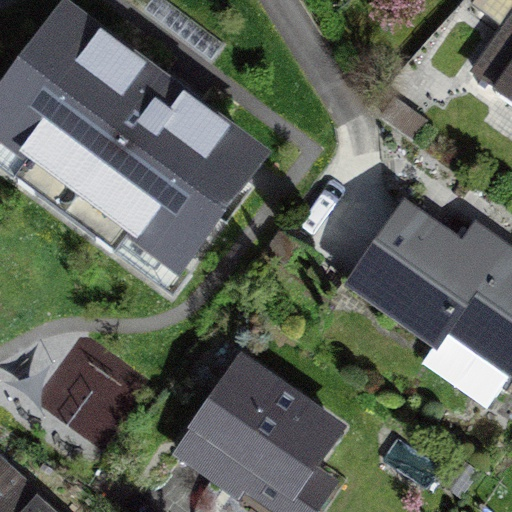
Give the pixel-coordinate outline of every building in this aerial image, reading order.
[(259,159),(67,14),(0,102),(0,148),(170,277),(259,159)] [(476,71),(511,97),(511,22),(511,23),(476,71)] [(404,200),(345,275),(431,343),(444,328),(507,378),(511,371),(511,250),(476,221),(458,243),(404,200)] [(234,361),(169,462),(247,511),(287,511),(341,429),(234,361)] [(42,511),(0,476),(0,511),(42,511)]
